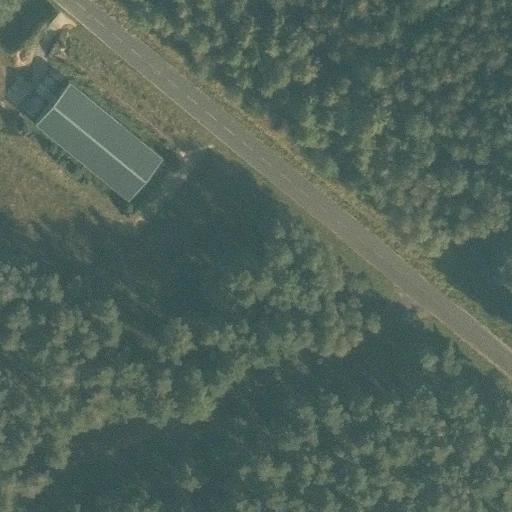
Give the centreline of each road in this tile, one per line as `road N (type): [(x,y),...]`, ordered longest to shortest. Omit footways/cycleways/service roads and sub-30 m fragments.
road 1 (track): [(437,287),(0,483)]
road 2 (track): [(74,0),(437,287)]
